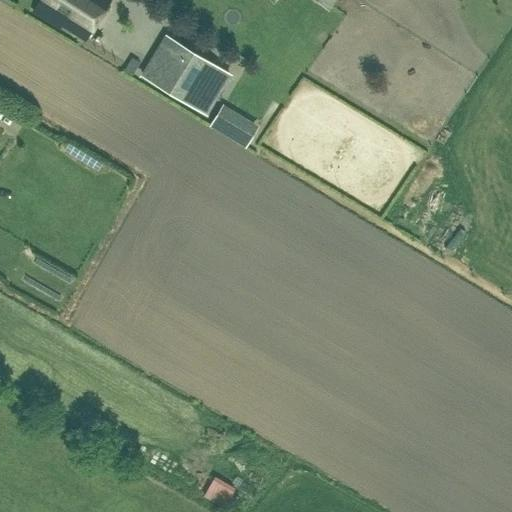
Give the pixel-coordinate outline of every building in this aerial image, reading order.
[(100,0),(40,0),(35,9),(77,36),(100,0)] [(322,0),(339,11),(346,0),(322,0)] [(227,77),(167,40),(144,77),(205,114),(227,77)] [(264,92),(256,111),(269,117),(277,98),(264,92)] [(223,104),(209,126),(245,148),(259,126),(223,104)]
